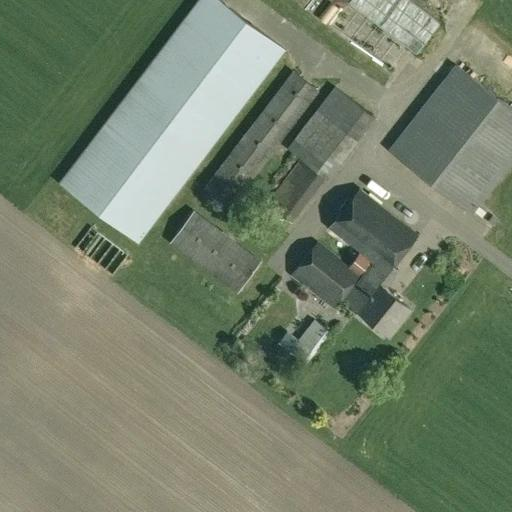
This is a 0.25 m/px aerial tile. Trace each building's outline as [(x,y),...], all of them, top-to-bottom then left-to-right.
[(198,0),(60,183),(138,242),(285,49),(221,0),(198,0)] [(440,22),(411,0),(349,0),(348,2),(416,53),(440,22)] [(390,150),(471,213),(511,160),(511,108),(457,65),(390,150)] [(205,187),(230,206),(318,91),(293,71),(205,187)] [(266,203),(290,223),(325,178),(326,179),(375,117),(333,85),(287,148),(300,158),(266,203)] [(343,299),(388,335),(410,307),(379,283),(417,235),(359,189),(329,227),(359,252),(348,266),(317,241),(291,274),(333,308),(370,261),(372,263),(343,299)] [(169,242),(237,293),(261,260),(193,209),(169,242)] [(488,221),(494,226),(499,220),(492,215),(488,221)] [(75,246),(113,275),(129,254),(91,225),(75,246)] [(290,351),(307,364),(331,332),(313,319),(290,351)] [(279,343),(290,351),(298,339),(287,331),(279,343)]
